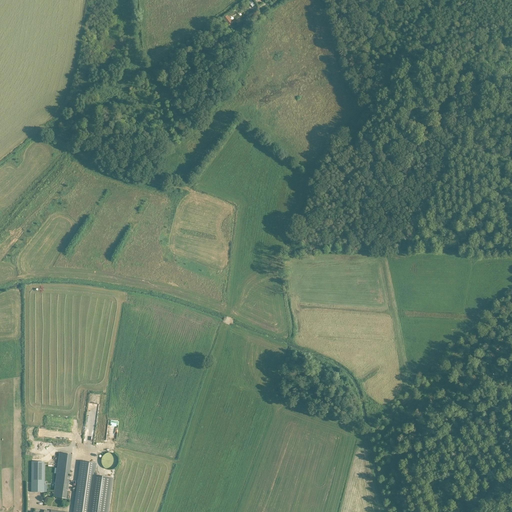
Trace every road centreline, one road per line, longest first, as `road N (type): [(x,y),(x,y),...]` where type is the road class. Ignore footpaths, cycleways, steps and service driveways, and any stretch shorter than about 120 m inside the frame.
road 1 (track): [(511,299),(375,431),(392,511)]
road 2 (track): [(0,160),(42,128),(110,172),(177,190)]
road 3 (track): [(412,394),(382,264)]
